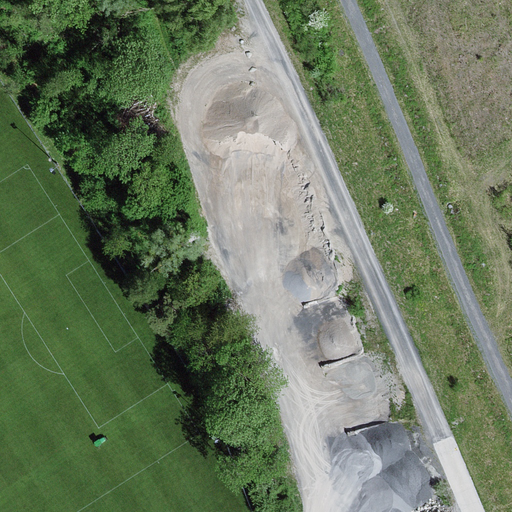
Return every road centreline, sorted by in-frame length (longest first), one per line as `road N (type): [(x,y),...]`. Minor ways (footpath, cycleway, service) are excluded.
road 1 (track): [(254,0),(327,148),(470,511)]
road 2 (track): [(511,398),(347,0)]
